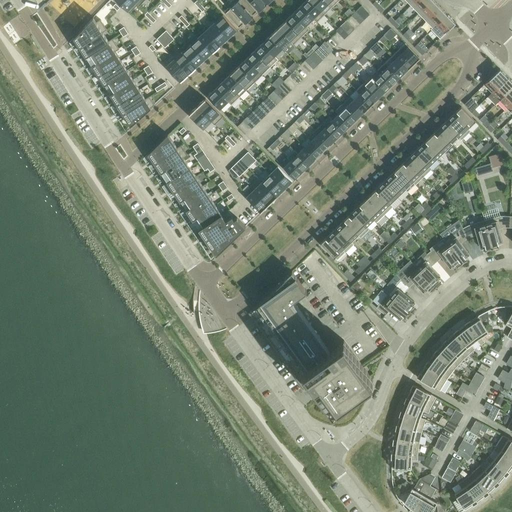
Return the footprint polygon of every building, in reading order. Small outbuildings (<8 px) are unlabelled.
[(132,0),(116,0),(130,13),(137,5),(132,0)] [(244,24),(253,16),(238,0),(232,0),(227,5),(230,9),(226,13),(239,28),(244,23),(244,24)] [(257,12),(266,4),(263,0),(238,0),(253,16),(254,15),(253,15),(257,11),(257,12)] [(306,0),(301,6),(317,22),(325,14),(310,0),(306,0)] [(310,0),(325,14),(332,7),(325,0),(310,0)] [(419,13),(432,0),(416,0),(411,5),(419,13)] [(426,21),(440,7),(433,0),(432,0),(419,13),(426,21)] [(369,15),(369,13),(362,5),(356,11),(360,16),(356,20),(360,24),(369,15)] [(316,22),(317,22),(301,6),(293,13),(309,29),(310,29),(306,25),(313,19),(316,22)] [(432,30),(448,15),(440,7),(426,21),(433,28),(432,29),(432,30)] [(356,20),(360,16),(356,11),(352,15),(356,20)] [(301,37),(309,29),(293,13),(286,21),(301,37)] [(229,38),(237,30),(223,15),(215,22),(229,38)] [(440,38),(456,23),(448,15),(432,30),(440,38)] [(93,17),(79,32),(85,43),(107,29),(100,19),(96,21),(93,17)] [(301,37),(286,21),(278,28),(294,44),(301,37)] [(221,45),(229,38),(215,22),(207,29),(205,27),(205,28),(221,45)] [(347,22),(341,27),(344,30),(349,35),(354,29),(347,22)] [(341,27),(340,26),(336,30),(340,35),(344,30),(341,27)] [(205,28),(197,35),(213,52),(221,45),(205,28)] [(294,44),(278,28),(270,36),(283,49),(290,42),(293,45),(294,44)] [(107,29),(85,43),(91,52),(109,41),(113,39),(113,38),(109,41),(103,32),(107,29)] [(340,35),(344,39),(349,35),(344,30),(340,35)] [(191,44),(204,60),(213,52),(197,35),(198,37),(191,44)] [(262,43),(278,60),(278,59),(275,56),(283,49),(270,36),(262,43)] [(109,41),(91,52),(98,62),(115,51),(119,48),(113,39),(109,41)] [(325,50),(329,46),(325,41),(320,45),(325,50)] [(262,43),(255,51),(270,67),(278,60),(262,43)] [(420,58),(405,43),(398,50),(412,65),(420,58)] [(204,60),(191,44),(183,51),(180,47),(179,48),(196,67),(204,60)] [(329,54),(333,50),(329,46),(325,50),(329,54)] [(115,51),(98,62),(104,72),(121,60),(115,51),(119,49),(119,48),(115,51)] [(196,67),(179,48),(171,55),(189,74),(196,67)] [(412,65),(398,50),(391,57),(406,72),(412,65)] [(255,51),(247,58),(259,71),(263,75),(270,68),(270,67),(255,51)] [(189,74),(171,55),(163,63),(180,81),(189,74)] [(313,61),(309,56),(305,60),(309,65),(313,61)] [(406,72),(391,57),(384,63),(399,78),(406,72)] [(247,58),(239,66),(251,79),(255,82),(263,75),(259,71),(247,58)] [(121,60),(104,72),(110,81),(127,70),(121,60)] [(313,69),(318,65),(313,61),(309,65),(313,69)] [(399,78),(384,63),(377,70),(392,85),(399,78)] [(244,86),(247,90),(255,82),(251,79),(239,66),(231,73),(244,86)] [(492,93),(508,77),(500,69),(484,84),(492,93)] [(127,70),(110,81),(116,91),(133,80),(127,70)] [(392,85),(377,70),(370,77),(385,92),(392,85)] [(294,80),(298,76),(294,71),(290,75),(294,80)] [(231,73),(223,81),(239,97),(240,97),(247,90),(244,86),(231,73)] [(298,84),(302,80),(298,76),(294,80),(298,84)] [(385,92),(370,77),(373,81),(367,86),(364,83),(363,83),(378,98),(385,92)] [(492,93),(488,96),(496,104),(500,100),(511,88),(511,81),(508,77),(492,93)] [(133,80),(116,91),(122,100),(140,89),(133,80)] [(223,81),(216,88),(232,105),(239,97),(223,81)] [(378,98),(363,83),(357,90),(371,105),(378,98)] [(278,95),(282,91),(278,86),(274,91),(278,95)] [(231,105),(232,105),(216,88),(208,96),(220,109),(228,102),(231,105)] [(507,108),(511,103),(511,88),(500,100),(507,108)] [(140,89),(122,100),(128,110),(146,99),(150,96),(149,96),(145,98),(140,89)] [(371,105),(357,90),(356,91),(359,94),(353,100),(350,96),(350,97),(364,112),(371,105)] [(282,99),(286,95),(282,91),(278,95),(282,99)] [(146,99),(128,110),(136,122),(146,112),(155,104),(150,96),(146,99)] [(364,112),(350,97),(343,103),(357,118),(364,112)] [(215,124),(223,116),(205,98),(197,106),(215,124)] [(267,106),(263,101),(258,106),(262,110),(267,106)] [(357,118),(343,103),(336,110),(350,125),(357,118)] [(215,124),(197,106),(189,114),(203,129),(211,121),(215,125),(215,124)] [(271,110),(267,106),(262,110),(267,114),(271,110)] [(475,121),(461,107),(453,114),(470,132),(470,131),(468,128),(475,121)] [(350,125),(336,110),(335,111),(339,114),(333,120),(329,116),(329,117),(343,132),(350,125)] [(470,132),(453,114),(445,122),(462,139),(470,132)] [(247,117),(243,121),(247,125),(251,121),(247,117)] [(337,138),(343,132),(329,117),(322,123),(337,138)] [(256,125),(251,121),(247,125),(251,129),(256,125)] [(462,139),(445,122),(438,129),(452,144),(459,137),(462,140),(462,139)] [(337,138),(322,123),(321,124),(325,127),(319,133),(316,130),(315,130),(330,145),(337,138)] [(452,144),(438,129),(430,137),(444,151),(452,144)] [(323,152),(330,145),(315,130),(308,137),(323,152)] [(159,160),(181,145),(177,147),(168,134),(152,150),(152,151),(159,160)] [(323,152),(308,137),(311,141),(305,147),(316,158),(323,152)] [(444,151),(430,137),(422,144),(436,159),(444,151)] [(436,159),(422,144),(414,152),(431,169),(432,169),(429,166),(436,159)] [(165,170),(188,155),(181,145),(159,160),(165,170)] [(316,158),(305,147),(298,153),(298,154),(309,165),(316,158)] [(298,153),(295,150),(287,157),(290,161),(291,160),(302,172),(309,165),(298,154),(298,153)] [(431,169),(414,152),(407,159),(423,177),(431,169)] [(500,153),(489,156),(492,167),(504,164),(500,153)] [(171,179),(190,167),(184,158),(188,155),(165,170),(171,179)] [(423,177),(407,159),(399,167),(416,184),(423,177)] [(302,172),(291,160),(290,161),(284,167),(295,179),(302,172)] [(284,189),(292,181),(278,166),(270,174),(284,189)] [(178,189),(196,176),(190,167),(171,179),(178,189)] [(416,184),(399,167),(391,175),(408,192),(416,184)] [(284,189),(270,174),(262,181),(259,178),(277,196),(284,189)] [(408,192),(391,175),(383,182),(397,197),(405,190),(407,192),(408,192)] [(184,198),(203,186),(196,176),(178,189),(184,198)] [(269,204),(277,196),(259,178),(251,186),(254,189),(269,204)] [(397,197),(383,182),(375,190),(392,207),(393,206),(390,204),(397,197)] [(203,186),(184,198),(190,208),(209,195),(203,186)] [(269,204),(254,189),(251,186),(254,189),(246,197),(261,212),(269,204)] [(392,207),(375,190),(368,197),(384,214),(392,207)] [(197,217),(215,205),(209,195),(190,208),(197,217)] [(384,214),(368,197),(360,205),(377,222),(384,214)] [(203,227),(222,214),(215,205),(197,217),(203,227)] [(377,222),(360,205),(352,212),(369,230),(369,229),(367,226),(373,220),(376,223),(377,222)] [(222,214),(203,227),(220,251),(246,226),(237,217),(234,219),(228,210),(222,214)] [(369,230),(352,212),(344,220),(361,237),(369,230)] [(503,242),(499,228),(504,227),(509,227),(510,216),(501,216),(485,220),(492,248),(499,246),(498,243),(503,242)] [(361,237),(344,220),(337,227),(353,245),(354,244),(351,241),(358,235),(361,238),(361,237)] [(492,248),(485,220),(468,225),(463,228),(468,238),(472,236),(477,234),(481,248),(485,247),(486,250),(492,248)] [(353,245),(337,227),(329,235),(346,252),(353,245)] [(469,254),(460,243),(465,239),(468,238),(463,228),(458,230),(445,240),(462,263),(467,259),(465,257),(469,254)] [(346,252),(329,235),(321,243),(338,260),(346,252)] [(462,263),(445,240),(444,241),(447,244),(439,250),(436,246),(429,252),(436,261),(442,256),(451,267),(454,265),(456,267),(462,263)] [(440,276),(431,266),(436,261),(429,252),(427,254),(422,258),(425,261),(418,268),(415,265),(434,286),(439,281),(437,279),(440,276)] [(434,286),(415,265),(402,277),(400,279),(409,287),(410,285),(414,281),(424,292),(427,288),(429,291),(434,286)] [(315,385),(333,409),(373,380),(344,340),(327,352),(291,302),(307,290),(292,271),(257,304),(304,369),(294,376),(305,392),(315,385)] [(414,301),(404,292),(409,287),(400,279),(399,281),(388,294),(409,312),(414,307),(412,305),(414,301)] [(409,312),(388,294),(376,307),(385,314),(385,315),(386,314),(389,310),(400,319),(403,315),(405,317),(409,312)] [(488,332),(477,316),(470,321),(470,320),(465,323),(466,324),(481,344),(485,342),(481,337),(488,332)] [(466,324),(459,329),(458,329),(454,332),(454,333),(455,333),(471,352),(475,349),(471,344),(477,340),(480,345),(481,344),(466,324)] [(455,333),(454,333),(448,339),(447,338),(443,342),(444,343),(444,342),(462,360),(471,352),(455,333)] [(444,342),(444,343),(438,349),(437,349),(433,353),(434,354),(434,353),(454,369),(462,360),(444,342)] [(434,353),(434,354),(429,361),(428,360),(425,365),(426,365),(447,379),(454,369),(434,353)] [(447,379),(426,365),(425,365),(421,373),(420,372),(417,377),(440,390),(447,379)] [(436,397),(414,384),(413,384),(410,389),(411,389),(407,397),(407,398),(430,408),(436,397)] [(430,408),(407,398),(407,397),(406,397),(404,402),(405,402),(402,410),(402,411),(425,420),(426,419),(420,417),(423,410),(428,412),(430,408)] [(422,431),(425,420),(402,411),(402,410),(401,410),(399,416),(400,416),(397,424),(397,425),(422,431)] [(419,443),(422,431),(397,425),(397,424),(396,424),(395,430),(396,430),(394,438),(394,439),(419,443)] [(511,440),(503,435),(496,446),(511,456),(511,440)] [(418,455),(419,443),(394,439),(394,438),(393,438),(393,444),(392,453),(418,455)] [(511,456),(496,446),(494,449),(498,453),(494,459),(489,455),(489,456),(509,472),(509,471),(511,467),(511,456)] [(411,468),(411,460),(417,460),(418,455),(392,453),(391,453),(391,458),(392,458),(392,468),(411,468)] [(509,472),(489,456),(486,459),(490,463),(485,469),(481,464),(481,465),(499,482),(505,476),(506,476),(510,472),(509,471),(509,472)] [(499,482),(481,465),(472,473),(488,492),(489,492),(495,486),(496,487),(500,483),(499,482)] [(453,477),(456,472),(448,467),(445,472),(453,477)] [(451,482),(453,477),(445,472),(442,477),(451,482)] [(488,492),(472,473),(462,481),(477,501),(484,496),(485,496),(489,493),(489,492),(488,492)] [(408,511),(409,511),(414,511),(430,485),(419,479),(414,489),(412,488),(397,495),(398,497),(399,499),(400,501),(402,503),(403,504),(405,506),(407,508),(409,510),(408,511)] [(477,501),(462,481),(458,483),(462,488),(455,493),(465,509),(473,504),(473,505),(478,502),(477,501)] [(438,511),(437,502),(430,498),(436,489),(430,485),(414,511),(438,511)]
